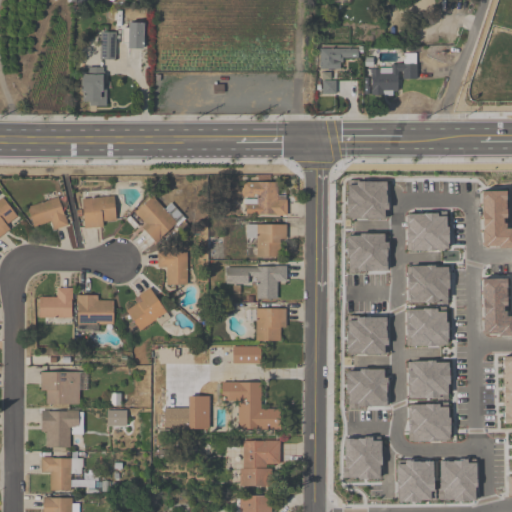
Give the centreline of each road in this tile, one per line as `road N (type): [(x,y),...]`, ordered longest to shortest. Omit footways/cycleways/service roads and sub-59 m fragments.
road 1 (secondary): [(0,136),(511,136)]
road 2 (residential): [(481,447),(398,447),(397,357),(396,195),(479,195)]
road 3 (tertiary): [(317,136),(316,511)]
road 4 (residential): [(479,195),(481,447),(491,454),(491,507)]
road 5 (residential): [(14,271),(11,511)]
road 6 (residential): [(300,0),(296,136)]
